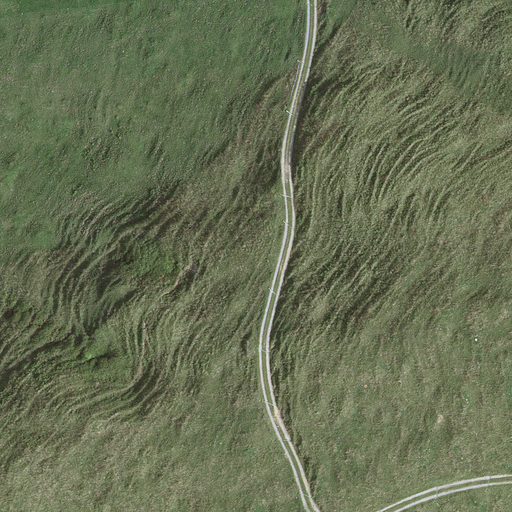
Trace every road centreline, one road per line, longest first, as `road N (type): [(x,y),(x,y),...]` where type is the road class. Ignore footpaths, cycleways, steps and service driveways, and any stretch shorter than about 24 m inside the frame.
road 1 (track): [(311,0),(310,62),(290,144),(293,230),(265,334),(265,388),(307,511)]
road 2 (track): [(389,511),(465,485),(511,481)]
